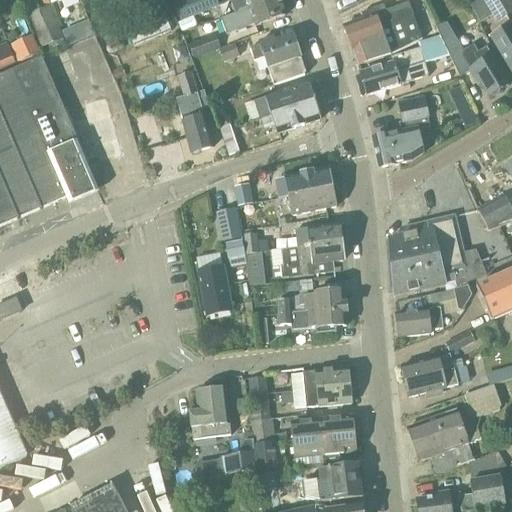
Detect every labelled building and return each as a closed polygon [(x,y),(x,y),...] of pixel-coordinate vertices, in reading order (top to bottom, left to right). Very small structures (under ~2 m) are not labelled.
[(119,0),(124,12),(142,4),(140,0),(119,0)] [(171,0),(170,0),(144,0),(149,10),(171,0)] [(184,22),(218,8),(215,0),(178,0),(176,1),(184,22)] [(225,29),(237,24),(240,31),(253,26),(254,29),(285,18),(280,5),(279,0),(234,16),(222,21),(225,29)] [(234,16),(279,0),(278,0),(229,0),(231,8),(234,16)] [(511,6),(508,0),(480,0),(495,24),(511,13),(511,6)] [(48,9),(27,18),(40,49),(62,40),(48,9)] [(362,22),(343,28),(344,31),(358,67),(389,57),(422,42),(409,9),(385,18),(381,9),(360,16),(362,22)] [(511,25),(489,39),(500,56),(511,76),(511,25)] [(68,47),(80,42),(74,28),(62,33),(68,47)] [(193,60),(199,58),(220,51),(215,37),(188,46),(193,60)] [(453,37),(441,42),(458,77),(468,73),(477,87),(479,86),(487,99),(491,97),(494,98),(499,95),(499,92),(508,87),(492,59),(491,59),(485,50),(464,62),(453,37)] [(267,70),(298,60),(291,38),(273,44),(272,40),(259,44),(259,47),(249,50),(254,63),(264,60),(267,70)] [(428,78),(424,65),(448,58),(439,38),(418,45),(419,50),(390,59),(392,65),(360,75),(367,97),(400,87),(428,78)] [(18,64),(39,55),(33,40),(11,48),(18,64)] [(0,47),(0,69),(14,64),(7,45),(0,47)] [(234,47),(219,53),(223,64),(238,58),(234,47)] [(41,59),(0,76),(0,228),(95,187),(86,166),(51,82),(41,59)] [(304,77),(298,60),(267,70),(273,87),(304,77)] [(203,119),(200,109),(206,107),(203,94),(196,95),(191,75),(178,79),(184,98),(182,99),(185,111),(179,112),(182,124),(181,125),(190,155),(212,149),(204,118),(203,119)] [(271,117),(313,103),(307,85),(265,98),(271,117)] [(405,133),(372,141),(378,169),(411,162),(421,156),(416,131),(430,128),(428,120),(429,120),(424,100),(399,106),(405,133)] [(242,121),(235,101),(214,108),(221,128),(229,125),(242,121)] [(263,131),(274,128),(277,136),(292,131),(304,128),(303,127),(319,122),(313,103),(271,117),(260,120),(263,131)] [(229,126),(219,129),(229,158),(239,155),(229,126)] [(284,180),(288,199),(331,190),(327,172),(302,176),(284,180)] [(234,192),(238,209),(251,206),(248,189),(234,192)] [(335,210),(331,190),(288,199),(292,218),(335,210)] [(511,214),(503,197),(476,212),(488,233),(511,223),(511,214)] [(235,210),(215,214),(222,244),(241,240),(235,210)] [(402,238),(388,241),(393,297),(442,286),(439,275),(449,272),(453,290),(486,276),(475,252),(459,255),(452,220),(400,231),(402,238)] [(297,250),(340,244),(338,226),(307,230),(307,231),(295,232),(297,250)] [(256,235),(243,236),(246,257),(259,255),(256,235)] [(244,257),(244,255),(241,243),(225,246),(227,260),(244,257)] [(342,263),(340,244),(297,250),(299,267),(312,266),(342,263)] [(261,255),(259,255),(246,257),(248,278),(263,276),(261,255)] [(232,313),(223,269),(197,274),(205,318),(232,313)] [(511,272),(474,289),(490,323),(511,313),(511,272)] [(452,291),(457,310),(461,313),(471,297),(467,287),(452,291)] [(319,315),(345,313),(344,294),(313,296),(313,297),(299,297),(299,308),(304,308),(304,314),(310,313),(319,313),(319,315)] [(0,322),(21,314),(15,301),(0,307),(0,322)] [(277,316),(292,315),(291,303),(276,303),(277,316)] [(429,331),(439,329),(437,311),(395,316),(398,340),(429,336),(429,332),(429,331)] [(346,328),(345,313),(319,315),(319,313),(310,313),(304,314),(292,315),(277,316),(277,327),(291,327),(291,331),(301,330),(315,330),(316,336),(334,335),(334,329),(346,328)] [(469,333),(447,344),(452,354),(474,342),(469,333)] [(449,357),(448,357),(436,360),(401,369),(404,385),(453,374),(453,372),(449,357)] [(453,374),(404,385),(408,401),(427,396),(428,400),(439,396),(438,393),(444,391),(444,390),(456,387),(469,384),(466,369),(453,372),(453,374)] [(337,371),(303,375),(290,376),(291,393),(348,388),(346,370),(337,371)] [(248,381),(250,397),(267,396),(265,379),(248,381)] [(419,464),(479,442),(473,422),(498,412),(497,410),(500,409),(499,408),(500,407),(493,387),(464,397),(468,409),(455,413),(455,412),(407,430),(419,464)] [(350,406),(348,388),(291,393),(293,411),(306,410),(350,406)] [(210,393),(215,439),(230,437),(229,426),(225,391),(210,393)] [(215,439),(210,393),(195,395),(197,414),(189,415),(191,430),(192,431),(193,442),(215,439)] [(267,396),(250,397),(252,421),(269,419),(267,396)] [(0,398),(0,469),(26,458),(0,398)] [(319,422),(306,423),(294,424),(296,442),(352,436),(350,418),(319,421),(319,422)] [(271,421),(250,424),(252,438),(273,435),(271,421)] [(298,459),(310,458),(323,457),(354,454),(352,436),(296,442),(298,459)] [(223,478),(256,473),(251,443),(244,444),(240,450),(241,456),(220,461),(223,478)] [(254,448),(259,476),(277,473),(273,445),(254,448)] [(319,482),(302,484),(304,499),(314,501),(314,503),(319,502),(319,504),(360,499),(356,467),(318,471),(319,482)] [(471,498),(459,500),(459,496),(448,497),(448,495),(432,497),(432,500),(416,502),(417,511),(451,511),(460,510),(460,511),(479,511),(504,508),(499,481),(469,486),(471,498)] [(124,511),(112,488),(68,510),(69,511),(124,511)]
